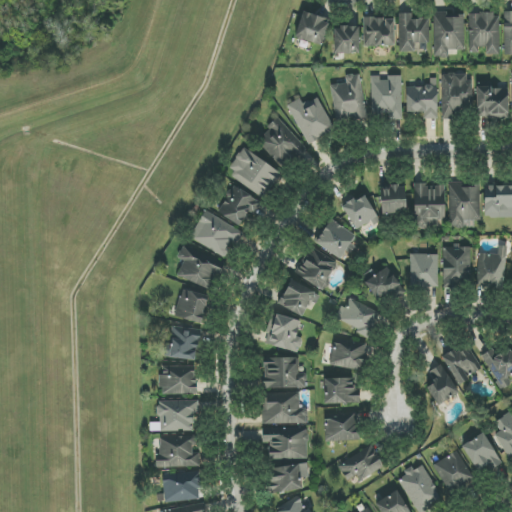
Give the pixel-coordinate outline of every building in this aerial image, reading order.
[(323,45),(329,19),(302,12),(295,38),(323,45)] [(429,19),(412,20),(412,13),(399,14),(400,52),(417,52),(417,50),(429,49),(429,19)] [(464,13),(433,13),(434,58),(448,57),(447,51),(465,50),(464,13)] [(468,14),(469,53),(482,53),(482,55),(500,55),(499,14),(468,14)] [(394,18),(365,19),(365,47),(395,46),(394,18)] [(359,54),(359,27),(334,27),(333,53),(359,54)] [(367,118),(360,74),(345,76),(346,83),(331,85),(336,123),(367,118)] [(442,74),(442,118),(465,118),(465,107),(471,107),(471,74),(442,74)] [(403,120),(402,76),(388,76),(388,77),(371,77),(371,116),(389,116),(389,120),(403,120)] [(407,114),(422,114),(422,120),(438,119),(437,78),(430,78),(430,86),(406,86),(407,114)] [(508,119),(509,88),(477,87),(476,118),(508,119)] [(307,145),(335,131),(318,97),(303,104),(300,99),(288,105),(307,145)] [(301,152),(274,122),(256,139),(283,168),(301,152)] [(282,174),(244,148),(226,173),(265,199),(282,174)] [(480,187),(462,188),(462,182),(448,182),(450,227),(465,226),(465,221),(480,220),(480,187)] [(415,225),(445,225),(445,185),(414,185),(415,225)] [(511,210),(511,185),(484,185),(483,218),(499,218),(500,210),(511,210)] [(248,212),(255,215),(262,202),(232,186),(217,213),(241,226),(248,212)] [(381,215),(407,214),(405,186),(380,187),(381,215)] [(356,231),(379,219),(366,195),(343,207),(356,231)] [(191,238),(224,257),(232,243),(236,245),(243,233),(207,212),(191,238)] [(356,236),(330,219),(315,242),(340,259),(356,236)] [(443,247),(444,288),(471,287),(470,246),(443,247)] [(479,254),(477,286),(505,287),(507,247),(497,246),(497,254),(479,254)] [(296,277),(324,289),(336,260),(308,248),(296,277)] [(221,266),(180,253),(178,259),(183,260),(177,278),(214,290),(221,266)] [(410,288),(438,288),(438,254),(411,254),(410,288)] [(365,290),(372,289),(373,298),(399,295),(395,270),(362,274),(365,290)] [(313,294),(290,283),(279,306),(303,317),(313,294)] [(201,324),(209,297),(183,289),(175,317),(201,324)] [(370,336),(380,312),(347,298),(337,321),(370,336)] [(301,321),(272,314),(264,344),(299,353),(303,339),(297,337),(301,321)] [(165,358),(198,360),(199,329),(173,328),(172,345),(165,345),(165,358)] [(333,341),(331,367),(365,370),(367,343),(333,341)] [(459,385),(481,371),(465,345),(443,359),(459,385)] [(482,357),(501,389),(511,382),(511,351),(510,348),(496,356),(493,351),(482,357)] [(307,388),(307,373),(297,373),(296,358),(263,359),(264,389),(307,388)] [(429,370),(435,383),(427,387),(436,405),(458,395),(443,364),(429,370)] [(161,395),(197,395),(196,366),(161,367),(161,395)] [(324,379),(325,405),(360,403),(360,388),(354,388),(353,378),(324,379)] [(264,393),(264,424),(308,424),(308,409),(300,409),(300,393),(264,393)] [(198,401),(159,402),(159,432),(194,431),(194,413),(199,413),(198,401)] [(501,432),(495,435),(508,459),(511,456),(511,414),(511,413),(495,422),(501,432)] [(325,442),(359,440),(358,414),(324,415),(325,442)] [(308,459),(308,428),(263,429),(263,445),(269,445),(269,460),(308,459)] [(463,444),(475,471),(485,467),(487,471),(500,465),(486,433),(463,444)] [(159,468),(200,467),(200,453),(195,453),(195,436),(158,437),(159,468)] [(338,463),(346,481),(356,477),(358,480),(383,469),(373,447),(338,463)] [(448,493),(472,482),(459,452),(434,464),(448,493)] [(301,479),(309,478),(307,463),(269,469),(271,479),(266,480),(268,495),(303,490),(301,479)] [(419,511),(442,501),(426,471),(418,474),(414,466),(405,471),(408,477),(402,480),(417,511),(419,511)] [(201,501),(200,473),(163,474),(164,502),(201,501)] [(380,511),(409,511),(400,491),(376,502),(380,511)] [(309,511),(300,496),(273,511),(309,511)]
